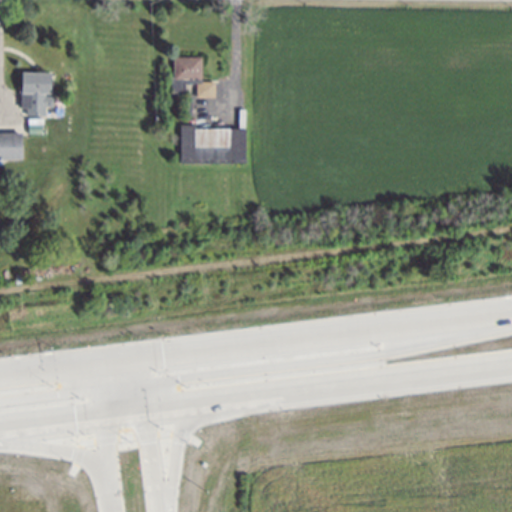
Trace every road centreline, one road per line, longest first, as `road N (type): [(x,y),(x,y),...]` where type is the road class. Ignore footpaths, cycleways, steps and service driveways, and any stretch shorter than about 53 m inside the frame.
road 1 (primary): [(511,309),(117,357)]
road 2 (primary): [(511,325),(385,354),(132,385)]
road 3 (primary): [(204,401),(511,363)]
road 4 (primary): [(168,511),(177,442),(204,401)]
